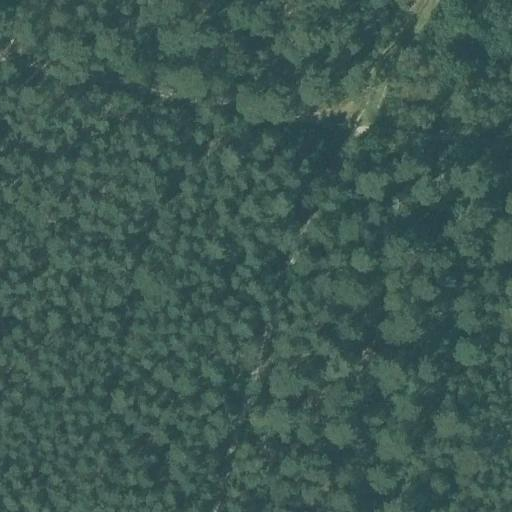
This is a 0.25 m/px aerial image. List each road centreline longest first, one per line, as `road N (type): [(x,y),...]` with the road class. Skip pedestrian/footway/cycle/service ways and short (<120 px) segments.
road 1 (track): [(208,511),(348,127)]
road 2 (track): [(0,57),(348,127)]
road 3 (track): [(348,127),(511,157)]
road 4 (track): [(0,467),(151,511)]
road 5 (track): [(348,127),(421,0)]
